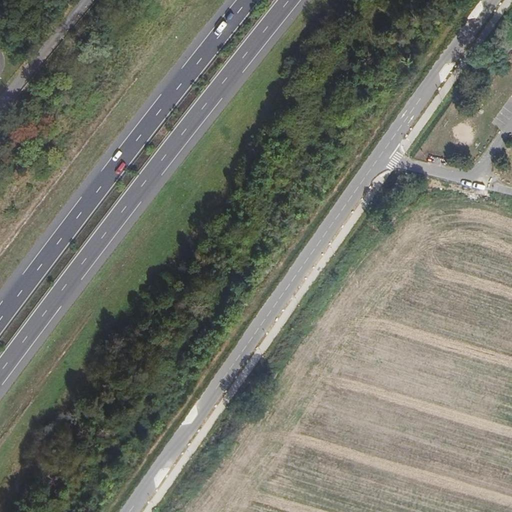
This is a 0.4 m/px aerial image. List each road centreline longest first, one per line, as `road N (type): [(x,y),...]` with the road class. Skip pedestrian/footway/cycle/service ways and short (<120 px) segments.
road 1 (unclassified): [(493,0),(431,72),(431,84),(197,422),(126,511)]
road 2 (motorway): [(0,374),(291,0)]
road 3 (motorway): [(247,0),(0,318)]
